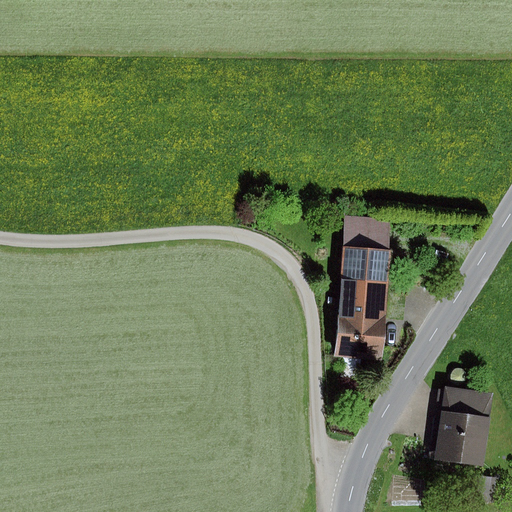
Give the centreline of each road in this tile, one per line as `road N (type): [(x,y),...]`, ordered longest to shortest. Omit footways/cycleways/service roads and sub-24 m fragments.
road 1 (track): [(346,510),(331,504),(324,464),(311,291),(284,254),(219,234),(49,245),(0,235)]
road 2 (tertiary): [(346,511),(374,428),(511,215)]
